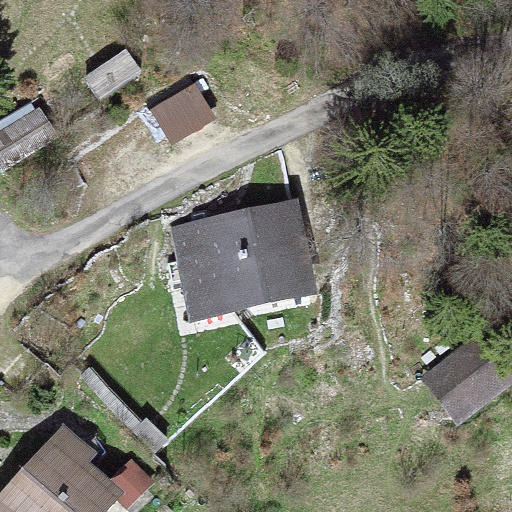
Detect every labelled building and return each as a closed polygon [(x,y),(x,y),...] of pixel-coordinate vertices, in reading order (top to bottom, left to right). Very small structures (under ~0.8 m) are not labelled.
[(85,82),(99,103),(140,75),(126,54),(85,82)] [(193,83),(149,109),(171,145),(215,119),(193,83)] [(0,137),(0,168),(2,171),(53,140),(37,114),(0,137)] [(176,232),(193,320),(310,296),(292,208),(176,232)] [(476,351),(436,381),(460,413),(500,383),(476,351)] [(73,469),(84,456),(63,437),(0,507),(0,511),(98,511),(108,501),(73,469)]
